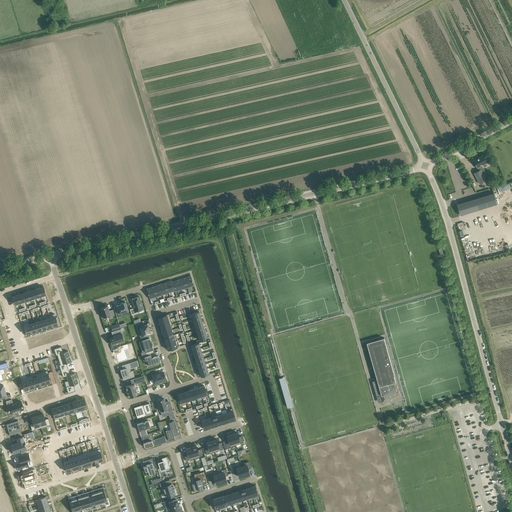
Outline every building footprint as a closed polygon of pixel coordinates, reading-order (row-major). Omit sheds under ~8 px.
[(488,162),(487,159),(484,155),(474,160),(478,168),(479,170),(474,173),(480,184),(487,180),(483,174),(486,173),(482,165),(488,162)] [(500,192),(511,188),(509,183),(499,187),(500,192)] [(494,193),(470,200),(458,204),(461,214),(460,214),(460,215),(497,204),(494,193)] [(184,277),(187,288),(193,286),(194,286),(191,275),(190,276),(184,277)] [(178,279),(181,290),(187,288),(184,277),(184,278),(178,279)] [(172,281),(175,290),(174,291),(175,292),(175,291),(181,290),(178,279),(178,280),(172,281)] [(165,282),(168,292),(174,291),(175,290),(172,281),(172,280),(171,281),(165,282)] [(159,284),(162,294),(168,292),(165,282),(165,283),(159,284)] [(153,286),(156,296),(162,294),(159,284),(159,285),(153,286)] [(147,288),(146,288),(150,299),(150,298),(156,296),(153,286),(147,288)] [(133,308),(130,309),(131,314),(138,312),(137,311),(143,309),(139,296),(131,299),(133,308)] [(117,310),(115,311),(117,317),(122,315),(121,312),(128,310),(125,302),(121,303),(121,304),(116,306),(117,310)] [(104,306),(100,307),(103,318),(114,315),(113,309),(109,310),(107,305),(107,306),(104,307),(104,306)] [(54,313),(49,315),(52,326),(58,324),(54,313)] [(169,313),(157,317),(158,317),(159,322),(170,319),(169,313)] [(49,315),(44,317),(44,319),(47,328),(52,326),(49,315)] [(39,319),(34,321),(34,322),(37,331),(42,329),(39,321),(39,319)] [(170,319),(159,322),(161,328),(171,324),(171,325),(172,324),(170,319)] [(28,322),(23,323),(26,334),(32,333),(29,324),(28,322)] [(144,323),(136,325),(137,328),(140,327),(143,337),(149,335),(148,334),(150,333),(147,324),(144,325),(144,323)] [(171,324),(161,328),(163,333),(171,330),(173,330),(171,325),(171,324)] [(113,337),(109,338),(111,342),(111,344),(112,345),(116,343),(118,343),(121,342),(121,341),(120,337),(122,337),(121,333),(122,333),(121,329),(111,332),(111,333),(112,332),(113,337)] [(171,330),(163,333),(164,338),(173,335),(171,330)] [(205,332),(197,334),(199,340),(207,337),(205,332)] [(173,335),(164,338),(166,344),(177,340),(175,334),(173,335)] [(149,338),(142,340),(146,354),(153,352),(152,349),(153,349),(152,345),(151,342),(149,338)] [(395,375),(384,338),(367,342),(377,380),(374,381),(376,387),(379,386),(380,390),(382,395),(383,401),(400,396),(399,390),(396,381),(394,375),(395,375)] [(177,340),(166,344),(168,350),(179,346),(177,340)] [(121,352),(116,355),(118,362),(127,360),(124,350),(129,349),(127,344),(119,347),(121,352)] [(61,346),(54,348),(56,355),(59,354),(61,359),(70,356),(68,351),(63,352),(61,346)] [(150,353),(142,356),(143,361),(147,360),(149,366),(160,362),(158,356),(152,358),(150,353)] [(62,364),(59,365),(61,371),(68,368),(66,362),(71,361),(70,356),(61,359),(62,364)] [(123,369),(120,370),(122,375),(123,379),(123,380),(130,378),(129,378),(131,377),(129,372),(128,369),(128,368),(138,365),(137,361),(137,360),(122,365),(122,366),(123,369)] [(0,380),(3,379),(1,374),(5,373),(4,369),(8,367),(7,362),(0,364),(0,380)] [(68,368),(61,371),(63,377),(66,375),(68,380),(77,378),(75,373),(70,374),(68,368)] [(207,369),(199,371),(201,377),(209,374),(207,369)] [(47,371),(42,372),(45,383),(50,382),(51,382),(47,371)] [(42,372),(36,374),(40,385),(45,383),(42,372)] [(163,372),(152,375),(155,384),(165,381),(166,380),(165,378),(163,372)] [(36,374),(31,376),(35,387),(40,385),(36,374)] [(31,376),(26,377),(30,388),(35,387),(31,376)] [(132,384),(125,386),(127,390),(126,391),(127,393),(128,393),(129,397),(130,397),(130,398),(134,397),(134,396),(137,395),(134,386),(137,385),(136,383),(145,380),(144,376),(130,380),(132,384)] [(26,377),(21,379),(24,390),(30,388),(26,377)] [(70,385),(66,386),(68,393),(75,390),(73,384),(78,383),(77,378),(68,380),(70,385)] [(285,378),(280,379),(288,408),(293,407),(285,378)] [(3,384),(0,385),(0,397),(4,397),(5,399),(11,397),(10,394),(6,395),(3,384)] [(204,385),(199,387),(202,397),(201,397),(202,398),(207,397),(204,385)] [(199,387),(193,389),(197,399),(201,397),(202,397),(199,387)] [(193,389),(188,390),(191,400),(197,399),(193,389)] [(188,390),(183,392),(186,402),(187,402),(191,400),(188,390)] [(183,392),(178,394),(181,405),(187,403),(187,402),(186,402),(183,392)] [(84,398),(78,400),(81,411),(87,410),(84,398)] [(164,398),(157,400),(159,407),(158,407),(159,410),(160,410),(161,414),(163,413),(168,412),(173,410),(170,402),(166,404),(164,398)] [(12,399),(6,401),(10,414),(23,409),(21,401),(13,403),(12,399)] [(72,401),(72,402),(75,412),(75,413),(81,411),(78,400),(72,402),(72,401)] [(72,402),(67,403),(70,412),(69,412),(70,414),(75,412),(72,402)] [(139,411),(137,412),(138,413),(139,417),(146,415),(152,413),(149,403),(137,407),(139,411)] [(62,405),(57,407),(60,418),(65,416),(65,414),(62,405)] [(51,408),(55,420),(60,418),(57,407),(51,408)] [(232,408),(226,410),(227,412),(230,421),(235,419),(232,408)] [(217,414),(216,414),(219,424),(225,422),(222,414),(222,412),(217,414)] [(43,413),(37,415),(41,428),(50,425),(48,418),(45,419),(43,413)] [(216,413),(211,415),(211,417),(214,426),(219,424),(216,414),(217,414),(216,413)] [(33,423),(30,424),(32,430),(41,428),(37,415),(31,417),(33,423)] [(206,419),(201,420),(204,429),(209,427),(206,419)] [(17,420),(6,424),(10,435),(21,431),(17,420)] [(139,423),(137,424),(139,429),(139,430),(145,428),(150,427),(150,426),(148,421),(148,420),(145,421),(143,421),(143,422),(139,423)] [(171,429),(165,431),(168,440),(174,439),(173,436),(178,434),(174,421),(169,423),(170,426),(171,429)] [(237,432),(232,434),(235,445),(244,442),(241,436),(238,437),(237,432)] [(151,433),(142,436),(143,438),(143,439),(142,440),(143,443),(144,446),(144,447),(145,447),(146,448),(147,448),(154,446),(153,445),(161,443),(159,438),(152,440),(151,439),(149,440),(148,434),(151,433)] [(228,440),(225,441),(227,448),(235,445),(232,434),(226,436),(228,440)] [(15,443),(10,444),(12,450),(11,450),(12,454),(19,452),(18,451),(26,448),(23,436),(17,438),(17,440),(15,440),(15,443)] [(217,439),(211,440),(215,451),(223,449),(221,442),(218,443),(217,439)] [(207,447),(204,448),(206,454),(215,451),(211,440),(206,442),(207,447)] [(196,445),(191,447),(194,458),(203,455),(200,449),(198,450),(196,445)] [(187,453),(184,454),(186,461),(194,458),(191,447),(185,449),(187,453)] [(99,449),(94,451),(98,462),(103,460),(99,449)] [(94,451),(89,452),(92,463),(92,464),(98,462),(94,451)] [(89,452),(84,454),(87,465),(92,463),(89,452)] [(20,462),(16,464),(17,466),(16,466),(17,467),(18,470),(22,468),(22,470),(28,468),(27,467),(29,466),(27,461),(30,460),(28,455),(30,455),(29,454),(28,455),(28,454),(18,457),(20,462)] [(84,454),(79,455),(82,467),(87,465),(84,454)] [(79,455),(73,457),(77,468),(82,467),(79,455)] [(73,457),(68,459),(68,460),(69,460),(72,470),(77,468),(73,457)] [(162,460),(157,462),(159,467),(160,468),(164,467),(165,469),(169,468),(170,468),(166,457),(162,458),(162,460)] [(147,466),(143,467),(144,467),(144,469),(145,472),(148,471),(149,475),(155,473),(152,463),(153,462),(152,458),(152,459),(148,460),(149,463),(149,464),(149,463),(146,464),(146,465),(147,466)] [(68,460),(63,462),(64,463),(66,472),(72,470),(69,460),(68,460)] [(241,466),(244,475),(249,473),(248,469),(251,468),(249,461),(246,462),(246,465),(241,466)] [(241,464),(232,467),(234,473),(237,472),(239,477),(244,475),(241,466),(241,464)] [(35,469),(22,473),(26,486),(33,484),(32,482),(36,481),(34,476),(37,475),(35,469)] [(226,469),(218,471),(221,482),(226,481),(225,476),(228,475),(226,469)] [(197,483),(192,485),(192,486),(194,491),(199,490),(199,491),(204,489),(203,485),(208,484),(204,471),(199,473),(200,473),(197,474),(198,477),(195,478),(197,483)] [(218,471),(209,474),(211,480),(214,479),(216,484),(221,482),(218,471)] [(166,481),(159,483),(161,487),(162,486),(166,497),(175,494),(174,490),(174,489),(173,489),(173,488),(174,488),(173,488),(173,487),(172,485),(173,485),(172,485),(172,483),(168,485),(166,481)] [(255,486),(250,488),(253,496),(258,495),(255,485),(255,486)] [(102,491),(97,492),(98,498),(106,495),(103,487),(101,488),(102,491)] [(250,488),(245,489),(247,498),(248,500),(254,499),(253,496),(250,488)] [(88,495),(83,497),(85,502),(92,500),(89,491),(87,492),(88,495)] [(91,491),(89,491),(92,500),(98,498),(97,492),(92,494),(91,491)] [(234,492),(229,494),(232,504),(233,505),(238,503),(237,501),(234,492)] [(224,496),(227,506),(232,504),(229,494),(224,496)] [(77,495),(75,496),(76,499),(78,504),(85,502),(83,497),(78,498),(77,495)] [(106,495),(98,498),(100,503),(105,502),(106,505),(108,504),(106,495)] [(224,496),(218,497),(222,509),(228,507),(227,506),(224,496),(224,495),(224,496)] [(46,496),(36,500),(38,506),(48,503),(46,497),(46,496)] [(70,497),(68,498),(71,506),(78,504),(76,499),(71,500),(70,497)] [(218,497),(212,499),(216,511),(222,509),(218,497)] [(98,498),(92,500),(94,508),(96,508),(95,505),(100,503),(98,498)] [(171,499),(164,501),(166,507),(170,506),(171,511),(180,511),(177,499),(171,501),(171,499)] [(92,500),(85,502),(87,508),(92,506),(92,509),(94,508),(92,500)] [(85,502),(78,504),(80,510),(80,511),(82,511),(82,509),(87,508),(85,502)] [(48,503),(38,506),(39,511),(50,509),(48,503)]
